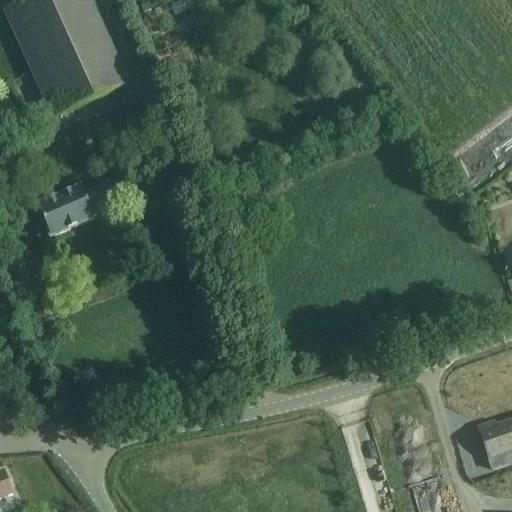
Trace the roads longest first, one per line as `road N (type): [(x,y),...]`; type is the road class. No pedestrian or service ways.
road 1 (unclassified): [(511,334),(317,398),(141,433),(74,461)]
road 2 (unclassified): [(74,461),(34,418),(0,341)]
